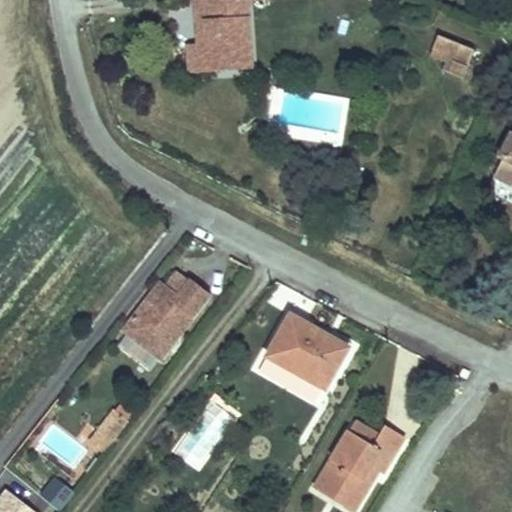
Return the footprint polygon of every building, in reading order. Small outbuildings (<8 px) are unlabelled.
[(261,2),(260,0),(211,0),(214,23),(207,25),(210,49),(218,48),(220,65),(240,64),(242,71),(270,67),(261,2)] [(438,74),(458,83),(471,55),(437,40),(429,62),(442,67),(438,74)] [(511,138),(509,137),(500,158),(503,164),(496,180),(511,186),(511,138)] [(172,297),(183,282),(171,274),(160,288),(172,297)] [(154,284),(117,333),(155,362),(204,296),(184,280),(183,282),(172,297),(160,288),(154,284)] [(348,354),(288,315),(266,350),(271,353),(297,369),(294,375),(323,391),(325,393),(348,354)] [(315,406),(323,391),(294,375),(297,369),(271,353),(258,376),(315,406)] [(470,371),(463,368),(460,375),(467,378),(470,371)] [(104,447),(123,423),(109,412),(91,437),(91,438),(104,447)] [(354,436),(316,495),(347,511),(355,511),(377,475),(382,478),(405,439),(385,429),(373,449),(354,436)] [(104,447),(91,438),(85,445),(99,455),(104,447)] [(74,491),(55,477),(41,496),(61,510),(74,491)] [(17,498),(7,490),(0,498),(0,503),(8,509),(17,498)] [(0,511),(35,511),(17,498),(8,509),(0,503),(0,511)]
